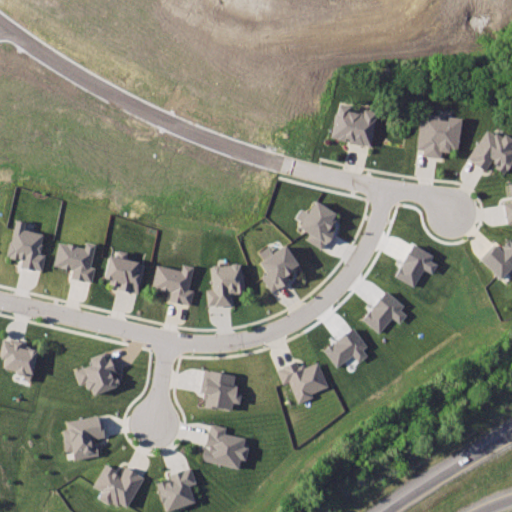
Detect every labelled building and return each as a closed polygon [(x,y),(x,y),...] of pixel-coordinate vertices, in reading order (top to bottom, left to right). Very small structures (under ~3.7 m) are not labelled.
[(346,106),(338,140),(379,150),(387,116),(346,106)] [(428,117),(422,157),(460,163),(466,123),(428,117)] [(511,139),(490,130),(473,169),(493,178),(497,170),(511,177),(511,139)] [(511,182),(509,182),(511,201),(503,202),(505,223),(511,222),(511,182)] [(316,201),(295,231),(326,253),(347,222),(316,201)] [(12,213),(7,256),(30,258),(28,270),(41,272),(47,228),(23,225),(25,215),(12,213)] [(58,237),(51,267),(93,278),(101,247),(58,237)] [(256,261),(275,291),(306,272),(288,242),(256,261)] [(431,274),(436,263),(430,260),(432,254),(410,243),(394,277),(414,286),(422,269),(431,274)] [(511,245),(510,243),(482,266),(500,287),(511,276),(511,245)] [(110,255),(103,283),(142,294),(150,266),(116,257),(110,255)] [(159,266),(151,296),(192,305),(199,275),(159,266)] [(210,272),(211,308),(236,307),(236,296),(254,295),(252,269),(210,272)] [(407,312),(385,291),(360,317),(377,333),(391,317),(397,323),(407,312)] [(369,353),(351,328),(321,348),(334,367),(351,355),(356,362),(369,353)] [(3,333),(0,348),(0,368),(33,375),(40,341),(3,333)] [(273,370),(285,401),(327,385),(315,354),(273,370)] [(80,355),(74,382),(113,390),(118,363),(80,355)] [(209,370),(204,406),(242,412),(247,376),(209,370)] [(64,424),(72,462),(109,454),(99,415),(64,424)] [(206,426),(202,461),(242,465),(246,430),(206,426)] [(109,465),(94,500),(122,511),(135,511),(148,481),(109,465)] [(159,483),(167,511),(195,511),(203,510),(192,473),(159,483)]
